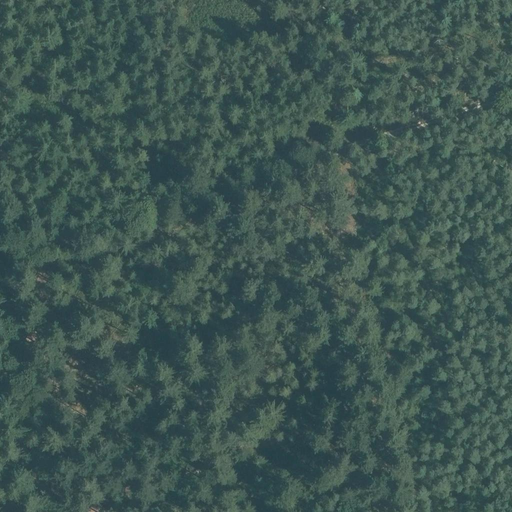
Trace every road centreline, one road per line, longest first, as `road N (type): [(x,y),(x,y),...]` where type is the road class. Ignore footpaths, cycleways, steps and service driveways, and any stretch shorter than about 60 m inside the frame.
road 1 (track): [(0,268),(511,95)]
road 2 (track): [(55,511),(3,267)]
